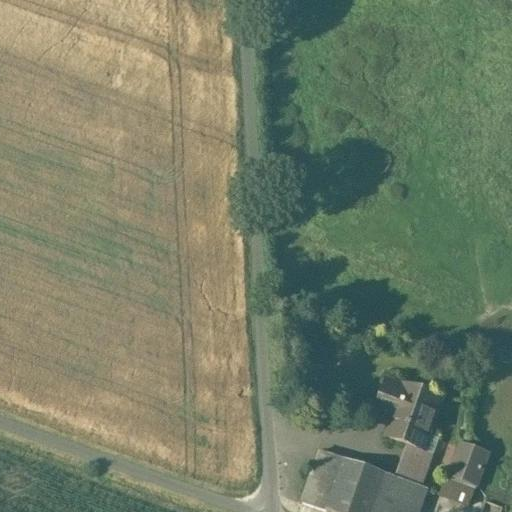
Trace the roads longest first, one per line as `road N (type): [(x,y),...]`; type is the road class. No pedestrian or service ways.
road 1 (unclassified): [(242,0),(269,511)]
road 2 (unclassified): [(0,425),(242,511)]
